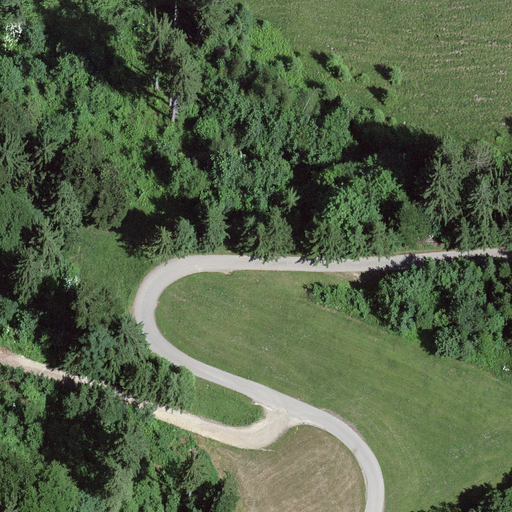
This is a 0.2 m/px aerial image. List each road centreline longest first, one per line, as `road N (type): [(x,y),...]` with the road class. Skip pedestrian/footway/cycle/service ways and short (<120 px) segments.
road 1 (unclassified): [(369,511),(370,471),(349,438),(157,344),(143,311),(157,278),(193,264),(511,253)]
road 2 (track): [(286,404),(258,437),(228,436),(0,360)]
